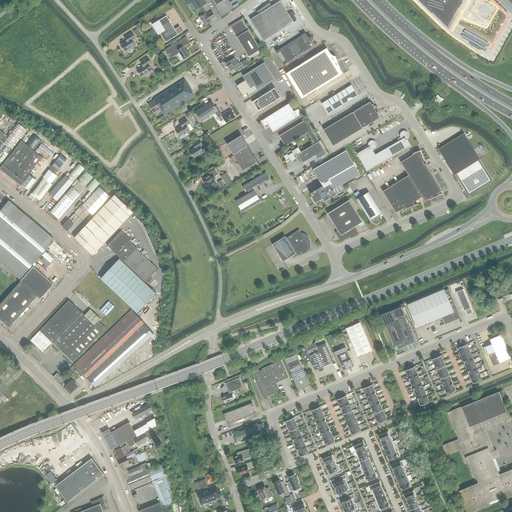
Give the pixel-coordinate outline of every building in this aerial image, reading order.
[(204,0),(183,0),(187,5),(192,3),(196,10),(207,4),(204,0)] [(259,14),(250,19),(263,41),(293,22),(280,0),(271,6),(269,3),(270,2),(256,12),(257,12),(259,14)] [(420,0),(447,26),(454,13),(453,12),(457,7),(461,0),(420,0)] [(206,13),(199,17),(205,25),(211,21),(210,20),(215,17),(212,11),(207,14),(206,13)] [(159,32),(165,42),(183,31),(179,26),(175,29),(166,16),(158,21),(158,19),(151,24),(157,34),(159,32)] [(260,49),(244,23),(242,19),(230,27),(250,59),(258,54),(256,52),(260,49)] [(131,32),(124,37),(127,41),(121,45),(122,47),(121,47),(123,50),(124,50),(125,51),(131,48),(135,46),(132,40),(135,38),(131,32)] [(307,36),(305,33),(302,35),(301,34),(300,35),(301,36),(275,51),(284,64),(314,46),(310,40),(311,37),(307,36)] [(187,52),(183,47),(189,43),(186,36),(165,50),(170,59),(179,53),(183,59),(189,56),(190,54),(190,53),(189,52),(188,51),(187,52)] [(301,99),(342,73),(339,68),(340,68),(339,65),(338,62),(337,59),(336,56),(335,56),(333,56),(331,55),(330,53),(326,48),(285,73),(301,99)] [(147,73),(152,70),(149,65),(151,63),(147,57),(140,62),(143,66),(137,70),(138,71),(137,72),(139,75),(140,74),(141,76),(147,73)] [(242,63),(239,65),(235,57),(226,63),(230,71),(236,67),(238,70),(236,71),(236,72),(244,66),(242,62),(241,62),(242,63)] [(264,62),(242,76),(245,80),(236,85),(244,98),(257,90),(257,89),(274,79),(264,62)] [(154,99),(147,104),(153,113),(160,108),(163,114),(164,114),(165,115),(194,96),(191,91),(192,91),(184,79),(159,95),(154,98),(154,99)] [(321,103),(328,114),(358,95),(351,85),(321,103)] [(275,88),(255,100),(252,101),(258,111),(261,109),(281,97),(275,88)] [(437,95),(433,100),(436,101),(435,103),(439,105),(443,99),(437,95)] [(211,101),(194,111),(201,121),(215,112),(220,121),(224,119),(226,122),(235,117),(231,110),(225,113),(222,115),(217,107),(216,108),(211,101)] [(378,115),(378,114),(377,111),(375,107),(372,104),(370,101),(354,111),(355,111),(353,112),(323,129),(333,146),(362,128),(364,127),(380,118),(378,115)] [(288,104),(277,111),(278,111),(275,113),(275,112),(261,121),(266,128),(269,126),(273,132),(290,121),(297,117),(294,111),(289,103),(288,104)] [(190,111),(185,115),(188,119),(193,116),(190,111)] [(181,126),(175,130),(176,132),(175,132),(177,135),(178,135),(179,136),(181,139),(188,134),(187,133),(190,131),(187,125),(189,124),(185,118),(179,122),(181,126)] [(291,150),(287,152),(287,153),(287,152),(287,153),(284,155),(287,160),(290,158),(291,160),(296,158),(295,157),(295,158),(294,156),(297,154),(302,163),(315,155),(317,159),(326,154),(319,141),(306,120),(279,136),(285,146),(307,133),(314,144),(301,152),(298,147),(291,151),(291,150)] [(0,164),(26,131),(16,123),(0,143),(0,164)] [(410,146),(406,138),(408,137),(408,135),(408,133),(406,131),(404,131),(402,131),(400,133),(400,135),(400,137),(402,139),(375,155),(372,150),(374,148),(376,147),(376,145),(376,143),(374,141),(372,141),(370,141),(369,143),(368,145),(368,147),(357,153),(367,171),(410,146)] [(463,133),(438,149),(454,175),(456,173),(469,193),(490,180),(474,155),(476,153),(463,133)] [(34,151),(42,142),(33,135),(26,145),(34,151)] [(241,135),(227,144),(233,154),(247,145),(241,135)] [(192,144),(195,148),(189,151),(190,153),(189,153),(191,157),(192,156),(193,158),(199,154),(200,155),(204,152),(200,147),(203,145),(199,140),(192,144)] [(0,167),(0,169),(19,184),(41,156),(20,141),(0,167)] [(53,152),(41,143),(35,151),(47,160),(53,152)] [(257,161),(247,145),(233,154),(243,170),(257,161)] [(323,186),(329,196),(336,192),(334,188),(360,174),(346,150),(313,169),(323,186)] [(400,162),(408,175),(411,179),(428,169),(426,164),(425,165),(422,161),(424,160),(420,150),(412,153),(412,154),(413,153),(413,154),(400,162)] [(60,154),(56,160),(62,165),(67,159),(60,154)] [(56,160),(51,167),(57,172),(62,165),(56,160)] [(76,162),(66,173),(74,180),(83,169),(76,162)] [(428,169),(411,179),(422,196),(424,201),(429,198),(429,199),(428,199),(441,194),(439,195),(437,193),(442,190),(428,169)] [(87,171),(73,186),(80,193),(94,177),(87,171)] [(211,173),(202,179),(205,184),(215,179),(211,173)] [(264,173),(252,180),(256,185),(268,178),(267,178),(264,173)] [(28,175),(21,185),(28,190),(35,180),(28,175)] [(57,201),(73,182),(65,175),(49,194),(57,201)] [(408,175),(400,180),(413,202),(422,196),(411,179),(408,175)] [(94,177),(86,186),(92,191),(100,182),(94,177)] [(52,184),(44,178),(31,194),(40,200),(52,184)] [(400,180),(391,186),(404,207),(405,209),(404,209),(404,210),(405,209),(407,211),(415,206),(415,205),(418,204),(417,204),(415,205),(413,202),(400,180)] [(248,183),(242,186),(245,191),(251,188),(248,183)] [(324,201),(330,198),(329,196),(323,186),(322,184),(310,191),(312,196),(311,196),(315,203),(322,198),(324,201)] [(50,211),(59,219),(81,194),(72,186),(50,211)] [(396,213),(404,207),(391,186),(382,191),(396,213)] [(99,187),(82,205),(92,215),(110,197),(99,187)] [(253,191),(236,200),(242,209),(258,200),(253,191)] [(381,219),(380,217),(378,214),(381,212),(368,192),(357,199),(370,219),(371,222),(372,223),(373,223),(375,224),(376,224),(377,224),(378,223),(379,222),(380,221),(380,220),(381,219)] [(114,194),(74,238),(93,255),(133,212),(114,194)] [(53,239),(23,213),(16,207),(8,200),(0,210),(0,262),(19,279),(53,239)] [(349,200),(327,213),(338,230),(336,233),(341,240),(356,233),(354,227),(362,221),(349,200)] [(68,220),(62,226),(67,231),(73,224),(68,220)] [(285,236),(272,244),(283,261),(296,253),(297,255),(301,252),(301,253),(302,253),(303,253),(304,253),(305,252),(306,251),(307,251),(307,250),(308,250),(309,249),(309,248),(310,247),(310,246),(310,245),(310,244),(310,243),(310,242),(310,241),(310,240),(310,239),(309,238),(308,237),(308,236),(307,236),(306,235),(305,235),(305,234),(304,234),(303,233),(302,233),(302,234),(299,230),(286,238),(285,236)] [(129,242),(130,240),(121,231),(108,245),(120,257),(132,245),(129,242)] [(100,278),(132,308),(137,313),(156,293),(145,282),(157,269),(132,245),(120,257),(100,278)] [(41,260),(47,266),(50,263),(43,257),(41,260)] [(0,303),(0,319),(8,327),(36,296),(39,299),(52,284),(33,266),(19,282),(0,303)] [(444,291),(444,289),(407,305),(410,313),(416,328),(441,317),(444,324),(460,317),(448,289),(444,291)] [(466,315),(473,312),(471,308),(464,289),(455,292),(463,311),(464,310),(466,315)] [(102,332),(94,324),(69,300),(31,340),(43,352),(52,342),(73,363),(102,332)] [(401,307),(391,311),(390,310),(380,314),(385,326),(386,326),(394,346),(396,346),(398,349),(415,342),(404,316),(405,315),(401,307)] [(357,356),(372,350),(360,322),(345,328),(357,356)] [(488,354),(490,358),(493,366),(511,358),(501,335),(501,334),(489,339),(489,340),(490,339),(492,344),(489,345),(485,346),(488,354)] [(326,343),(317,347),(315,342),(300,348),(306,362),(311,360),(315,370),(333,362),(326,343)] [(467,344),(458,348),(460,353),(469,349),(467,344)] [(343,370),(354,366),(346,347),(335,352),(343,370)] [(469,349),(460,353),(462,358),(471,354),(469,349)] [(309,385),(309,384),(307,381),(296,354),(285,359),(298,389),(309,385)] [(471,354),(462,358),(464,363),(473,359),(471,354)] [(441,355),(432,359),(434,364),(443,360),(441,355)] [(473,359),(464,363),(466,368),(475,364),(473,359)] [(253,375),(256,384),(262,396),(265,397),(277,392),(279,389),(276,383),(289,378),(281,360),(262,369),(261,372),(258,370),(254,372),(253,375)] [(443,360),(434,364),(436,369),(445,365),(443,360)] [(475,364),(466,368),(468,373),(477,369),(475,364)] [(445,365),(436,369),(438,374),(447,370),(445,365)] [(414,366),(405,370),(407,375),(416,372),(414,366)] [(477,369),(468,373),(470,378),(479,374),(477,369)] [(447,370),(438,374),(440,379),(449,375),(447,370)] [(416,372),(407,375),(409,380),(418,376),(416,372)] [(479,374),(470,378),(473,383),(482,379),(479,374)] [(449,375),(440,379),(442,384),(451,380),(449,375)] [(418,376),(409,380),(412,385),(420,381),(418,376)] [(229,394),(222,397),(225,403),(234,400),(231,392),(243,387),(239,378),(225,383),(229,394)] [(70,391),(77,385),(72,380),(65,386),(70,391)] [(451,380),(442,384),(444,389),(453,385),(451,380)] [(420,381),(412,385),(414,390),(423,386),(420,381)] [(372,384),(363,388),(365,393),(374,389),(372,384)] [(453,385),(444,389),(447,394),(456,390),(453,385)] [(423,386),(414,390),(416,395),(425,391),(423,386)] [(374,389),(365,393),(367,398),(376,394),(374,389)] [(498,472),(500,472),(495,458),(499,456),(496,449),(494,450),(486,431),(511,421),(507,411),(502,400),(505,399),(502,390),(498,392),(461,407),(447,412),(458,439),(442,445),(446,455),(460,449),(465,463),(467,462),(473,477),(476,476),(478,483),(458,491),(466,511),(471,511),(490,504),(489,502),(493,500),(494,503),(501,500),(500,497),(504,496),(505,498),(511,495),(511,468),(499,474),(498,472)] [(425,391),(416,395),(418,400),(427,396),(425,391)] [(376,394),(367,398),(369,403),(378,400),(376,394)] [(346,395),(337,399),(339,404),(348,401),(346,395)] [(427,396),(418,400),(420,405),(429,402),(427,396)] [(378,400),(369,403),(371,408),(380,405),(378,400)] [(348,401),(339,404),(341,409),(350,406),(348,401)] [(252,403),(223,414),(228,427),(257,416),(252,403)] [(149,404),(132,414),(134,420),(152,410),(149,404)] [(380,405),(371,408),(373,413),(382,410),(380,405)] [(320,406),(311,410),(313,415),(322,411),(320,406)] [(350,406),(341,409),(343,414),(352,411),(350,406)] [(382,410),(373,413),(376,418),(385,415),(382,410)] [(322,411),(313,415),(315,420),(324,417),(322,411)] [(352,411),(343,414),(345,419),(354,416),(352,411)] [(385,415),(376,418),(378,423),(387,420),(385,415)] [(354,416),(345,419),(347,425),(356,421),(354,416)] [(294,417),(285,421),(287,426),(296,423),(294,417)] [(324,417),(315,420),(317,425),(326,422),(324,417)] [(136,435),(137,437),(144,433),(156,426),(154,418),(147,422),(147,423),(134,430),(136,435)] [(356,421),(347,425),(350,430),(358,426),(356,421)] [(109,429),(105,431),(101,433),(111,450),(119,445),(127,440),(132,438),(136,435),(134,430),(129,422),(111,432),(109,429)] [(326,422),(317,425),(319,430),(328,427),(326,422)] [(264,433),(263,433),(262,430),(264,429),(262,423),(236,433),(240,442),(264,433)] [(296,423),(287,426),(289,431),(298,428),(296,423)] [(148,440),(158,435),(156,426),(144,433),(148,440)] [(358,426),(350,430),(352,435),(361,431),(358,426)] [(328,427),(319,430),(322,435),(330,432),(328,427)] [(298,428),(289,431),(291,436),(300,433),(298,428)] [(388,431),(378,435),(380,441),(390,436),(388,431)] [(330,432),(322,435),(324,440),(333,437),(330,432)] [(148,440),(144,433),(137,437),(133,439),(137,446),(148,440)] [(300,433),(291,436),(293,441),(302,438),(300,433)] [(161,442),(166,439),(163,434),(158,436),(161,442)] [(390,436),(380,441),(383,446),(392,441),(390,436)] [(333,437),(324,440),(326,445),(335,442),(333,437)] [(302,438),(293,441),(295,446),(304,443),(302,438)] [(392,441),(383,446),(385,450),(395,446),(392,441)] [(362,442),(353,446),(355,451),(365,447),(362,442)] [(304,443),(295,446),(298,451),(306,448),(304,443)] [(154,446),(153,444),(139,452),(140,454),(154,446)] [(126,445),(115,451),(119,458),(124,455),(125,456),(126,455),(130,453),(126,445)] [(395,446),(385,450),(387,455),(398,451),(395,451),(394,447),(395,446)] [(365,447),(355,451),(357,456),(367,452),(365,447)] [(306,448),(298,451),(300,457),(309,453),(306,448)] [(236,456),(233,457),(234,460),(233,460),(234,463),(235,463),(243,460),(243,458),(250,456),(247,449),(235,453),(236,456)] [(126,455),(128,459),(136,455),(133,451),(130,453),(126,455)] [(398,451),(387,455),(389,461),(400,456),(398,451)] [(367,452),(357,456),(359,461),(358,461),(369,457),(367,452)] [(144,453),(136,456),(139,462),(146,459),(144,453)] [(119,464),(121,470),(122,469),(126,478),(145,470),(152,467),(150,463),(147,464),(146,463),(140,465),(128,470),(126,468),(139,462),(136,455),(128,459),(119,464)] [(332,455),(323,459),(325,464),(335,460),(333,456),(332,455)] [(369,457),(358,461),(360,466),(359,467),(370,462),(368,458),(369,457)] [(91,458),(79,467),(92,484),(104,474),(91,458)] [(335,460),(325,464),(327,469),(338,464),(337,465),(335,460)] [(402,460),(391,465),(393,470),(404,466),(402,460)] [(370,462),(359,467),(361,472),(372,467),(370,462)] [(160,502),(139,511),(172,511),(169,504),(177,501),(162,463),(152,467),(145,470),(126,478),(125,479),(132,495),(137,493),(135,489),(152,482),(160,502)] [(338,464),(327,469),(329,474),(336,471),(337,474),(342,472),(341,469),(340,470),(338,464)] [(247,466),(236,469),(238,474),(248,471),(247,466)] [(404,466),(393,470),(395,475),(405,471),(404,471),(402,467),(404,466)] [(67,476),(80,493),(92,484),(79,467),(67,476)] [(372,467),(361,472),(362,472),(364,471),(366,476),(363,477),(364,477),(375,472),(372,467)] [(51,470),(45,474),(51,483),(57,479),(51,470)] [(405,471),(395,475),(397,480),(407,476),(405,471)] [(205,476),(206,478),(204,479),(204,478),(194,483),(197,490),(207,486),(205,481),(206,480),(208,483),(216,480),(213,472),(207,475),(205,476)] [(375,472),(364,477),(366,482),(377,477),(375,472)] [(291,484),(287,485),(290,492),(300,488),(298,482),(299,482),(297,478),(296,478),(294,474),(294,475),(289,477),(288,477),(291,484)] [(345,478),(346,478),(345,475),(339,477),(340,480),(333,483),(335,489),(347,484),(345,478)] [(68,502),(80,493),(67,476),(55,486),(68,502)] [(407,476),(397,480),(399,485),(409,481),(407,476)] [(279,480),(273,483),(276,489),(274,490),(276,494),(278,494),(284,491),(286,496),(289,495),(285,486),(282,487),(279,480)] [(379,481),(368,486),(370,491),(381,487),(379,481)] [(409,481),(399,485),(401,490),(411,486),(409,481)] [(350,489),(347,484),(335,489),(337,494),(345,491),(346,494),(353,491),(352,488),(350,489)] [(216,485),(196,492),(201,505),(216,499),(216,500),(221,498),(220,495),(221,495),(220,490),(218,491),(216,485)] [(264,486),(258,489),(263,500),(272,496),(269,487),(265,488),(264,486)] [(381,487),(370,491),(370,492),(371,491),(373,496),(383,492),(381,487)] [(410,492),(404,494),(406,500),(416,495),(414,490),(410,492)] [(383,492),(373,496),(376,501),(385,497),(383,492)] [(349,499),(341,503),(343,508),(355,503),(354,503),(352,498),(354,497),(353,494),(348,497),(349,499)] [(416,495),(406,500),(408,504),(417,501),(415,496),(416,495)] [(385,497),(376,501),(378,506),(388,502),(385,497)] [(93,507),(78,511),(103,511),(108,509),(104,500),(100,498),(99,498),(91,502),(93,507)] [(417,501),(408,504),(410,509),(409,509),(410,510),(419,506),(419,505),(417,501)] [(388,502),(378,506),(380,511),(390,507),(388,502)] [(178,511),(177,503),(170,504),(170,505),(172,511),(178,511)] [(294,503),(288,506),(290,509),(291,508),(292,511),(297,511),(305,509),(303,503),(295,506),(294,503)] [(355,503),(343,508),(344,511),(349,511),(353,510),(354,511),(357,511),(360,511),(359,508),(358,509),(355,503)]
